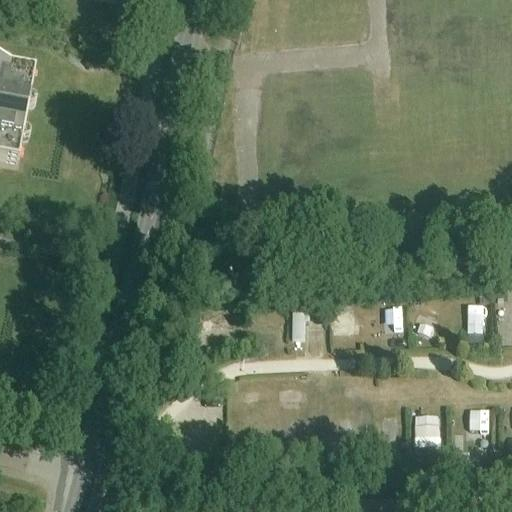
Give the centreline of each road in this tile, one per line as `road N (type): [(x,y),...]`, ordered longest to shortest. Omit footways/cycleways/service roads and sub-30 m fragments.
road 1 (tertiary): [(81,477),(137,272),(189,31)]
road 2 (track): [(81,477),(121,502),(162,510),(511,500)]
